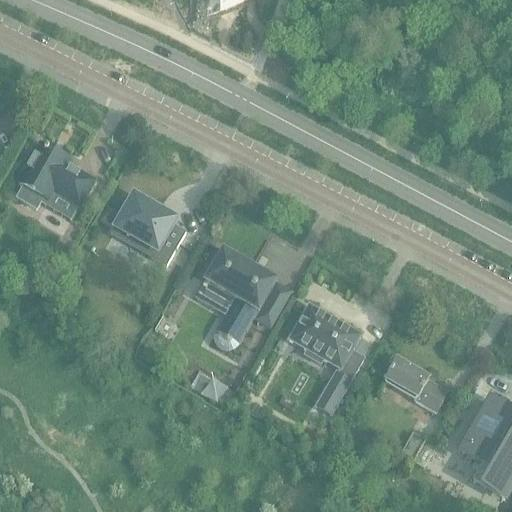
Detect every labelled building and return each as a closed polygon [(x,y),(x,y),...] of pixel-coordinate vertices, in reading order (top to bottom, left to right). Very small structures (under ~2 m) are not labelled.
[(219,0),(221,14),(250,0),(219,0)] [(22,188),(15,199),(35,211),(42,199),(47,202),(44,208),(69,223),(78,208),(79,209),(93,185),(67,169),(69,165),(40,148),(28,168),(24,169),(20,176),(21,180),(18,186),(22,188)] [(124,215),(115,231),(151,251),(146,259),(165,270),(185,236),(172,228),(174,224),(160,215),(162,211),(145,201),(142,205),(133,200),(126,212),(124,215)] [(206,281),(196,300),(225,316),(215,334),(214,338),(213,342),(214,346),(217,350),(220,352),(224,354),(228,354),(232,353),(235,351),(238,347),(253,321),(257,315),(257,316),(274,287),(275,285),(276,284),(222,253),(222,254),(221,256),(220,258),(206,281)] [(51,258),(44,270),(56,277),(64,265),(57,261),(51,258)] [(257,315),(253,321),(270,331),(292,293),(276,284),(275,285),(274,287),(257,316),(257,315)] [(308,308),(288,343),(306,354),(304,358),(319,367),(322,363),(339,374),(323,402),(336,409),(363,361),(351,354),(360,338),(308,308)] [(384,383),(415,402),(414,404),(435,416),(447,396),(427,385),(428,382),(396,363),(384,383)] [(321,400),(315,411),(330,419),(336,409),(323,402),(321,400)] [(511,421),(490,409),(464,453),(495,471),(485,488),(504,499),(511,484),(511,427),(510,426),(511,421)] [(411,435),(398,458),(410,465),(423,443),(411,435)]
